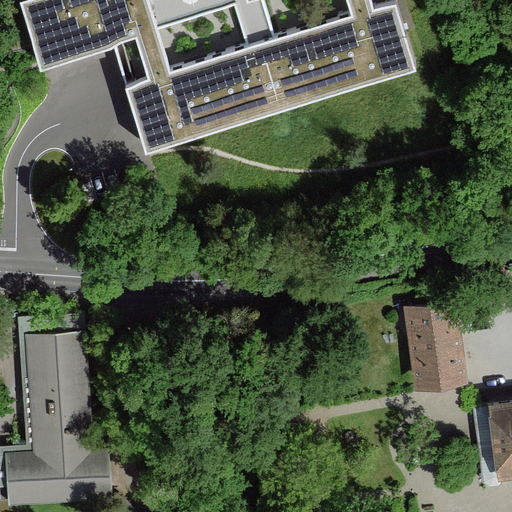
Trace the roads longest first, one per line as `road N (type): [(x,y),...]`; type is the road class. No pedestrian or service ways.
road 1 (tertiary): [(511,232),(243,279),(127,280)]
road 2 (residential): [(127,280),(131,352),(145,405),(218,511)]
road 3 (tertiary): [(127,280),(0,271)]
